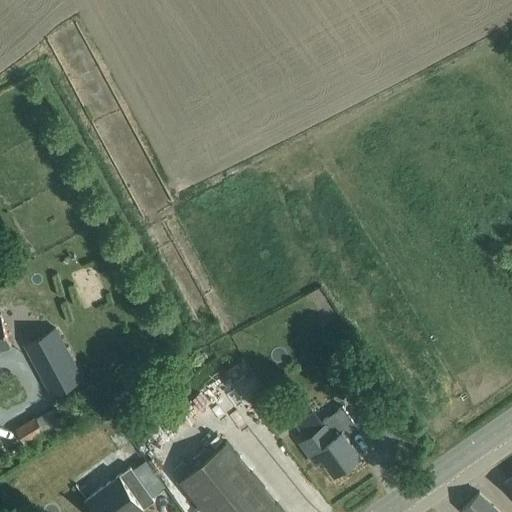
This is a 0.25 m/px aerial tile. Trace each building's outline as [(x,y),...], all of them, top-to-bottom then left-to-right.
[(106,231),(84,240),(89,253),(111,244),(106,231)] [(5,327),(1,313),(0,313),(0,348),(11,345),(9,336),(5,327)] [(53,393),(83,376),(56,328),(26,344),(53,393)] [(300,441),(300,442),(308,453),(316,464),(320,461),(323,459),(324,459),(326,462),(332,471),(334,475),(342,469),(352,462),(360,456),(361,456),(360,456),(349,440),(347,437),(353,432),(359,428),(349,414),(343,406),(333,413),(323,420),(324,422),(325,424),(307,436),(300,441)] [(37,416),(17,428),(25,442),(45,430),(37,416)] [(195,425),(172,432),(176,443),(199,436),(195,425)] [(207,511),(284,511),(227,441),(180,479),(207,511)] [(96,511),(137,511),(156,499),(132,465),(87,498),(96,511)] [(499,511),(478,493),(462,510),(464,511),(499,511)]
